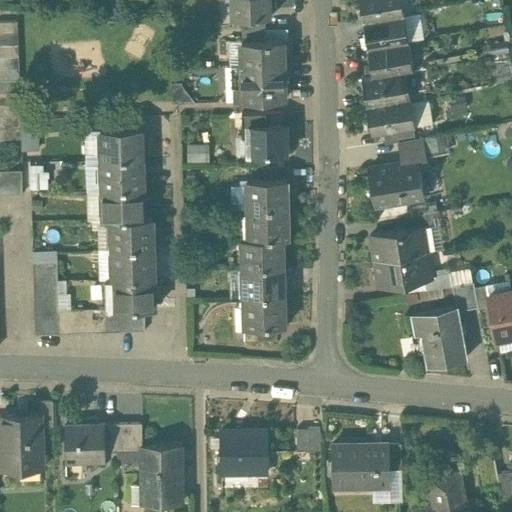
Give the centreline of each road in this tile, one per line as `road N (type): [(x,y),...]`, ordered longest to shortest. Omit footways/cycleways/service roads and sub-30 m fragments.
road 1 (residential): [(326,381),(329,103),(321,0)]
road 2 (residential): [(326,381),(0,366)]
road 3 (residential): [(511,399),(326,381)]
